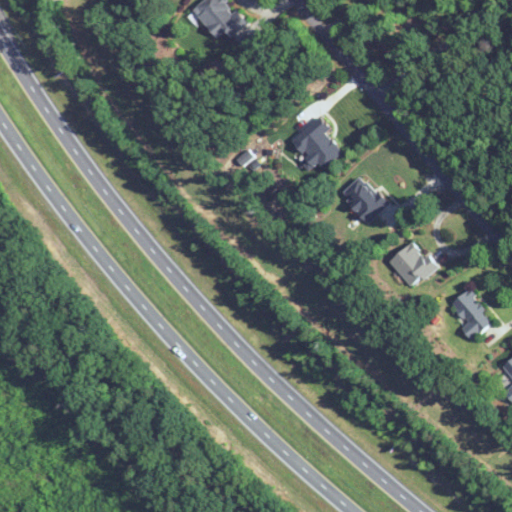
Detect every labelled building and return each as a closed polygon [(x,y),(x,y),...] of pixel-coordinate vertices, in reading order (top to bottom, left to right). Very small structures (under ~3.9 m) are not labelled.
[(230,37),(247,24),(228,0),(204,0),(193,9),(217,38),(225,31),(230,37)] [(331,129),(321,117),(294,140),(321,173),(344,153),(327,133),(331,129)] [(369,223),(389,204),(362,175),(342,194),(369,223)] [(391,260),(412,287),(435,270),(414,242),(391,260)] [(469,323),(463,328),(473,340),(496,321),(469,290),(453,303),(469,323)]
